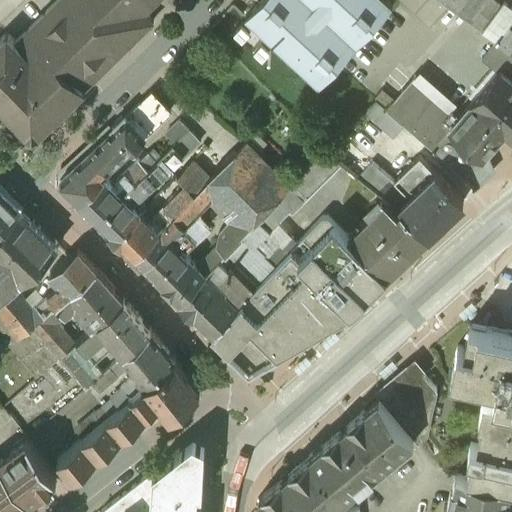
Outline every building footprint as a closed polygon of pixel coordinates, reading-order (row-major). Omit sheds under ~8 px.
[(56,0),(15,41),(6,33),(0,39),(0,107),(25,133),(40,133),(154,19),(145,11),(156,0),(56,0)] [(386,0),(260,0),(246,16),(319,83),(392,5),(386,0)] [(501,2),(498,0),(443,0),(482,28),(491,17),(501,2)] [(501,2),(491,17),(482,28),(496,38),(497,38),(509,23),(508,23),(511,17),(511,9),(502,2),(501,2)] [(251,28),(242,20),(233,29),(242,38),(251,28)] [(511,25),(509,23),(497,38),(511,49),(511,25)] [(511,49),(497,38),(496,38),(482,57),(497,70),(500,67),(511,77),(511,49)] [(272,48),(263,39),(254,49),(264,57),(272,48)] [(459,116),(450,127),(483,155),(486,152),(505,130),(511,135),(511,77),(500,67),(497,70),(459,116)] [(413,77),(386,108),(394,116),(406,125),(432,93),(413,77)] [(152,89),(126,114),(145,134),(170,110),(152,89)] [(483,155),(450,127),(459,116),(432,93),(406,125),(478,186),(493,171),(486,152),(483,155)] [(386,108),(375,100),(365,110),(384,126),(394,116),(386,108)] [(126,114),(61,175),(61,184),(77,199),(103,174),(145,134),(126,114)] [(180,119),(166,133),(175,142),(189,129),(180,119)] [(175,142),(173,144),(182,154),(183,155),(200,139),(189,129),(175,142)] [(257,153),(262,148),(249,136),(245,140),(257,153)] [(248,167),(238,178),(234,174),(209,198),(230,219),(221,231),(217,243),(202,258),(198,265),(205,272),(244,233),(243,231),(288,185),(257,153),(245,140),(233,152),(248,167)] [(133,182),(95,218),(115,236),(141,210),(145,206),(137,197),(157,178),(168,168),(182,154),(173,144),(133,182)] [(324,150),(294,181),(310,196),(341,163),(324,150)] [(208,177),(198,187),(209,198),(234,174),(238,178),(248,167),(233,152),(208,177)] [(435,170),(435,171),(419,155),(394,179),(393,180),(409,196),(401,204),(429,233),(463,200),(435,170)] [(138,159),(124,172),(133,182),(147,168),(138,159)] [(192,159),(176,175),(185,183),(163,205),(172,213),(174,212),(198,187),(208,177),(192,159)] [(394,179),(371,163),(359,178),(387,200),(397,208),(401,204),(409,196),(393,180),(394,179)] [(168,168),(157,178),(165,186),(175,176),(168,168)] [(114,185),(103,174),(77,199),(95,218),(133,182),(124,172),(116,179),(114,185)] [(288,185),(243,231),(244,233),(255,244),(302,200),(304,202),(310,196),(294,181),(288,185)] [(14,204),(0,190),(0,230),(20,209),(14,204)] [(387,200),(349,236),(387,274),(429,233),(401,204),(397,208),(387,200)] [(152,221),(141,210),(115,236),(143,264),(168,237),(158,228),(172,213),(163,205),(154,214),(152,221)] [(0,230),(0,302),(15,289),(58,245),(20,209),(0,230)] [(185,223),(184,223),(169,237),(179,247),(184,242),(186,245),(211,223),(199,209),(185,223)] [(172,213),(158,228),(168,237),(169,237),(184,223),(185,223),(174,212),(172,213)] [(275,264),(211,330),(249,366),(352,306),(347,301),(347,300),(344,297),(355,286),(364,296),(387,274),(349,236),(347,234),(328,215),(322,215),(302,236),(311,244),(300,255),(291,247),(275,264)] [(205,272),(179,299),(211,330),(275,264),(267,256),(255,244),(244,233),(205,272)] [(280,243),(267,256),(275,264),(291,247),(297,241),(292,236),(283,246),(280,243)] [(179,247),(169,237),(168,237),(143,264),(179,299),(205,272),(198,265),(179,247)] [(77,248),(49,273),(57,281),(60,281),(65,286),(60,289),(58,288),(48,296),(55,305),(96,269),(77,248)] [(124,301),(96,269),(55,305),(44,315),(14,341),(10,344),(23,359),(38,346),(38,347),(62,327),(58,323),(73,310),(74,305),(78,301),(98,323),(124,301)] [(15,289),(0,302),(0,325),(14,341),(44,315),(37,306),(33,309),(15,289)] [(48,296),(37,306),(44,315),(55,305),(48,296)] [(151,331),(124,301),(98,323),(76,343),(59,358),(69,369),(85,354),(102,340),(101,334),(105,331),(125,354),(151,331)] [(471,302),(458,313),(464,319),(476,308),(471,302)] [(511,332),(469,323),(465,347),(457,345),(451,372),(495,382),(492,398),(511,402),(511,332)] [(62,327),(38,347),(53,363),(59,358),(76,343),(62,327)] [(125,354),(122,356),(136,371),(136,377),(131,377),(122,385),(122,386),(130,396),(174,358),(151,331),(125,354)] [(334,331),(321,342),(326,348),(339,337),(334,331)] [(38,347),(38,346),(23,359),(21,360),(36,377),(53,363),(38,347)] [(102,374),(85,354),(69,369),(86,387),(97,378),(102,374)] [(305,356),(293,367),(298,373),(311,362),(305,356)] [(101,421),(58,458),(75,481),(164,410),(169,416),(200,390),(174,358),(130,396),(101,421)] [(391,359),(379,371),(384,377),(397,365),(391,359)] [(435,389),(413,363),(377,393),(413,436),(418,441),(426,433),(435,389)] [(112,396),(97,378),(86,387),(101,405),(103,406),(113,397),(112,396)] [(113,397),(103,406),(101,405),(93,411),(101,421),(130,396),(122,386),(112,396),(113,397)] [(378,395),(259,495),(256,511),(309,511),(309,510),(311,509),(324,497),(332,506),(413,436),(378,395)] [(484,396),(478,420),(482,421),(477,445),(470,443),(468,452),(471,453),(466,476),(511,485),(510,486),(511,486),(511,402),(492,398),(484,396)] [(56,477),(27,439),(0,460),(0,461),(29,499),(56,477)] [(192,439),(118,498),(129,511),(200,511),(200,505),(204,445),(192,439)] [(0,511),(10,511),(29,499),(0,461),(0,511)] [(466,476),(459,475),(452,511),(505,511),(510,486),(511,485),(466,476)] [(129,511),(118,498),(100,511),(129,511)]
